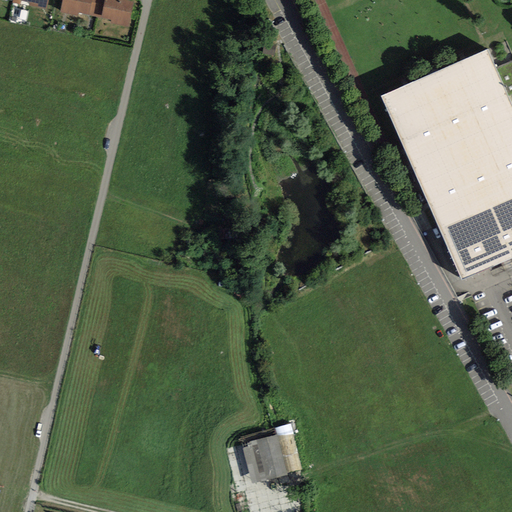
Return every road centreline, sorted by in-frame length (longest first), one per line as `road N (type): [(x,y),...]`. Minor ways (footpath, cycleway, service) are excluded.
road 1 (unclassified): [(147,0),(29,511)]
road 2 (unclassified): [(511,414),(282,0)]
